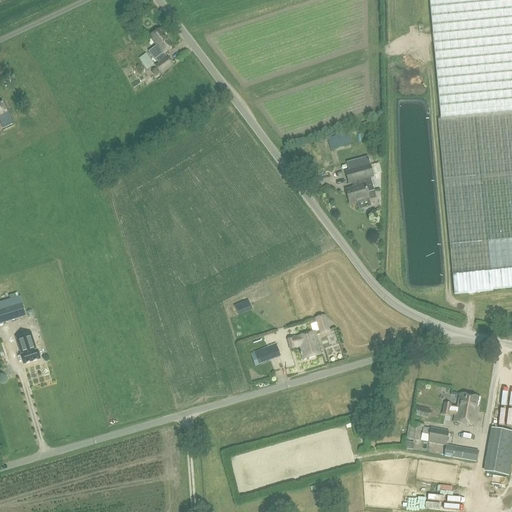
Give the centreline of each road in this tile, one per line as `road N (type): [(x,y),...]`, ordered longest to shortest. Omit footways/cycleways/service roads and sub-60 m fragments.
road 1 (unclassified): [(0,468),(431,342)]
road 2 (unclassified): [(423,318),(389,300),(364,273),(156,0)]
